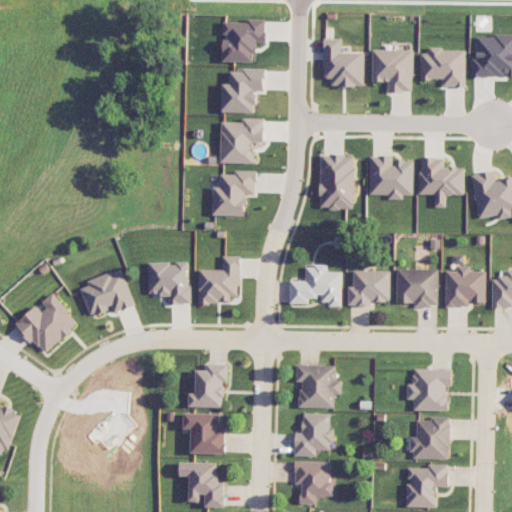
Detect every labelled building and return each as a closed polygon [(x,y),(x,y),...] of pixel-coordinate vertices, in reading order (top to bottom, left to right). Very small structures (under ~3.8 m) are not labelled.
[(223,62),(256,62),(257,42),(266,42),(266,20),(224,20),(224,37),(223,37),(223,62)] [(511,34),(478,35),(478,58),(472,58),(473,77),(511,75),(511,34)] [(365,52),(342,52),(342,38),(325,38),(325,78),(333,78),(332,86),(365,86),(365,52)] [(467,49),(430,48),(430,54),(422,53),(421,79),(443,80),(443,86),(467,87),(467,49)] [(373,50),(374,82),(389,82),(389,92),(414,91),(414,49),(373,50)] [(266,70),(230,69),(230,84),(223,84),(223,112),(256,113),(257,91),(265,91),(266,70)] [(223,120),(221,162),(255,163),(255,142),(264,142),(265,121),(223,120)] [(355,208),(354,154),(322,154),(322,183),(321,183),(321,208),(355,208)] [(415,160),(394,159),(394,155),(371,155),(371,194),(389,194),(389,199),(404,200),(404,195),(415,195),(415,160)] [(421,194),(437,194),(437,207),(447,207),(447,194),(465,194),(465,167),(445,167),(445,157),(421,157),(421,194)] [(213,215),(246,216),(247,194),(256,194),(257,171),(234,170),(234,174),(221,174),(221,187),(214,187),(213,215)] [(479,218),(499,215),(499,219),(511,216),(511,177),(496,180),(494,171),(472,174),(479,218)] [(241,256),(223,256),(223,270),(200,270),(199,301),(240,301),(241,256)] [(149,295),(169,295),(169,304),(191,304),(190,262),(149,262),(149,295)] [(343,271),(328,271),(328,265),(306,265),(306,280),(291,280),(290,303),(310,303),(310,298),(321,298),(321,305),(343,305),(343,271)] [(487,305),(486,271),(472,271),(471,265),(457,266),(458,270),(446,270),(446,305),(487,305)] [(398,303),(414,303),(414,306),(439,306),(439,269),(398,268),(398,303)] [(349,305),(373,306),(373,301),(391,301),(392,271),(354,270),(354,287),(349,286),(349,305)] [(91,316),(111,309),(113,313),(135,305),(123,271),(114,274),(113,271),(87,280),(89,285),(81,288),(91,316)] [(511,271),(507,271),(506,277),(493,277),(492,307),(511,307),(511,271)] [(40,303),(17,322),(43,354),(80,324),(54,292),(40,304),(40,303)] [(189,407),(224,408),(225,381),(229,381),(230,364),(206,363),(206,370),(197,369),(196,393),(190,393),(189,407)] [(300,407),(335,408),(335,394),(342,394),(342,380),(337,380),(337,365),(298,364),(297,382),(301,382),(300,407)] [(453,369),(414,368),(414,383),(408,383),(408,399),(415,399),(414,410),(448,411),(449,387),(453,387),(453,369)] [(20,412),(0,406),(0,400),(1,396),(0,395),(0,453),(7,456),(20,412)] [(192,453),(226,454),(226,431),(220,431),(220,413),(184,413),(184,429),(192,429),(192,453)] [(296,455),(318,456),(318,449),(334,449),(335,428),(331,428),(331,413),(304,413),(303,433),(296,432),(296,455)] [(418,420),(417,436),(412,436),(412,459),(450,459),(451,417),(431,416),(431,420),(418,420)] [(331,461),(296,462),(296,484),(301,484),(301,504),(318,504),(318,496),(335,495),(334,482),(331,482),(331,461)] [(225,507),(225,483),(219,483),(219,462),(181,462),(181,476),(190,476),(190,501),(204,501),(204,507),(225,507)] [(408,506),(438,507),(438,487),(449,487),(450,467),(409,466),(408,506)]
